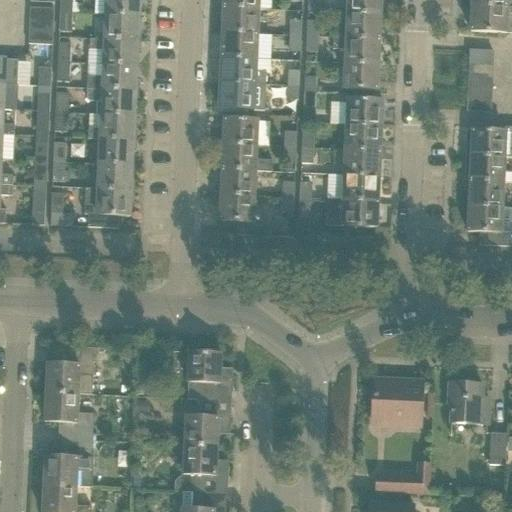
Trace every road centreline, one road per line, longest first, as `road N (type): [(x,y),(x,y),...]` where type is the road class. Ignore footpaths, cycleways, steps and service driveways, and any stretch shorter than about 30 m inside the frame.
road 1 (residential): [(420,0),(403,328)]
road 2 (residential): [(183,309),(192,0)]
road 3 (unclassified): [(18,301),(9,511)]
road 4 (tertiary): [(183,309),(18,301)]
road 5 (tertiary): [(323,359),(241,312),(183,309)]
road 6 (unclassified): [(313,501),(323,359)]
